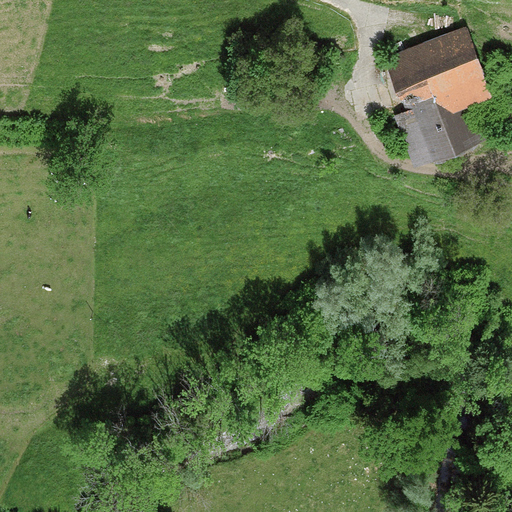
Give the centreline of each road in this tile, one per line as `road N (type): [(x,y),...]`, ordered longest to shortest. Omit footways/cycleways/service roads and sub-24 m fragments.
road 1 (track): [(0,111),(98,114),(304,99),(364,86)]
road 2 (residential): [(337,0),(355,6),(368,25),(364,86),(373,110)]
